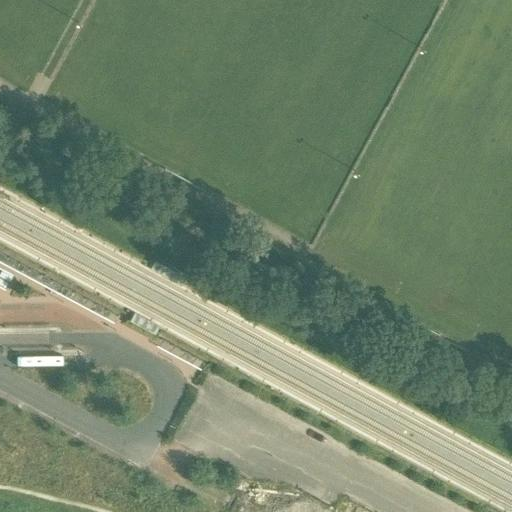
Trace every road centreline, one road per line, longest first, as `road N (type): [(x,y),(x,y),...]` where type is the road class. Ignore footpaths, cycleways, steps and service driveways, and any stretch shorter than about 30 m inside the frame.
road 1 (residential): [(138,452),(0,378)]
road 2 (residential): [(138,452),(164,403),(163,383),(97,339)]
